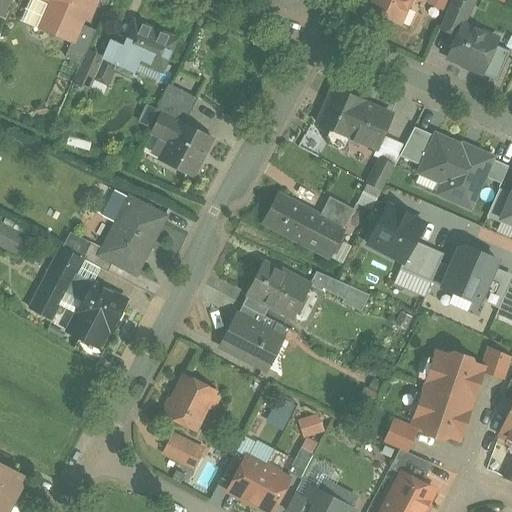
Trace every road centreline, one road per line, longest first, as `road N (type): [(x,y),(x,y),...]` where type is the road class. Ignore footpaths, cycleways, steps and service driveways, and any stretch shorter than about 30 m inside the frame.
road 1 (residential): [(85,456),(313,35)]
road 2 (residential): [(313,35),(511,122)]
road 3 (residential): [(85,456),(195,511)]
